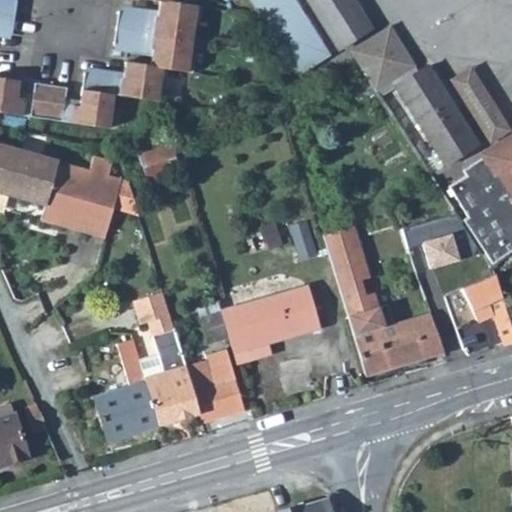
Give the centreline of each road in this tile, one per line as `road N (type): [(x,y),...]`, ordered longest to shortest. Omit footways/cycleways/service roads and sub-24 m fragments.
road 1 (secondary): [(359,420),(46,511)]
road 2 (secondary): [(511,376),(359,420)]
